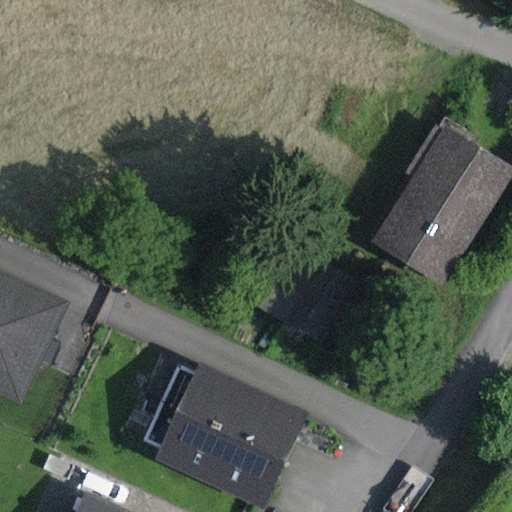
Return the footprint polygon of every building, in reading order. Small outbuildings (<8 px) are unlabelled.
[(459,276),(511,191),(511,156),(457,122),(431,165),(437,169),(394,237),(458,277),(459,276)] [(371,280),(300,235),(262,295),(302,315),(296,326),(313,335),(320,321),(339,331),(371,280)] [(0,374),(37,392),(66,331),(81,299),(0,260),(0,374)] [(227,365),(222,375),(197,363),(162,436),(283,494),(323,411),(227,365)] [(152,511),(108,491),(98,511),(152,511)]
